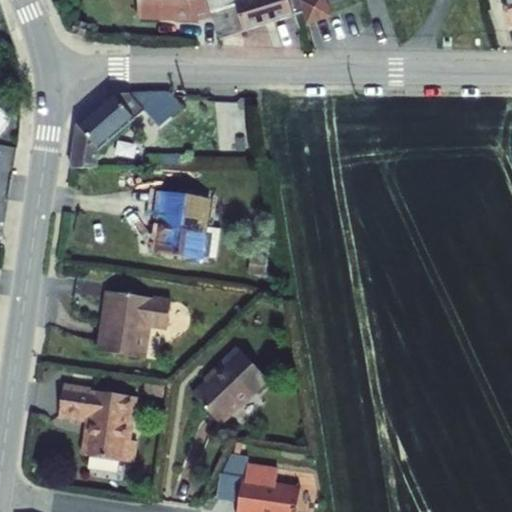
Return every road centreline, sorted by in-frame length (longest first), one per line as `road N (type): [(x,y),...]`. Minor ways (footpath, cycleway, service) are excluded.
road 1 (residential): [(48,65),(511,70)]
road 2 (tertiary): [(11,393),(48,65)]
road 3 (residential): [(0,494),(119,511)]
